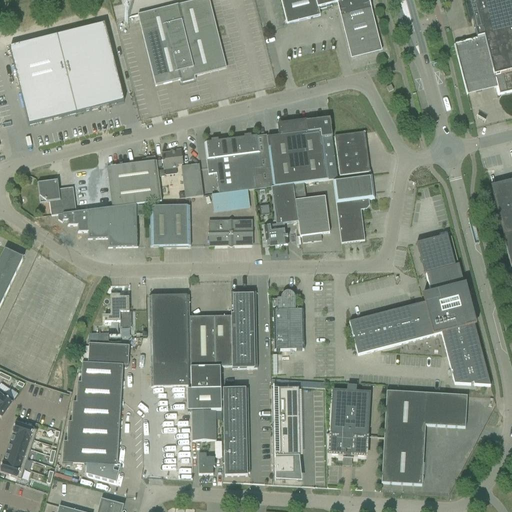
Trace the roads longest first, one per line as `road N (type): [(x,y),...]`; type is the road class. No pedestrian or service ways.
road 1 (unclassified): [(0,205),(83,267),(100,271),(372,263),(386,251),(404,162)]
road 2 (unclassified): [(350,81),(17,162),(0,177)]
road 3 (unclassified): [(444,153),(511,400)]
road 4 (unclassified): [(350,506),(178,491),(154,497),(145,511)]
road 5 (unclassified): [(511,430),(488,488),(458,508),(350,506)]
